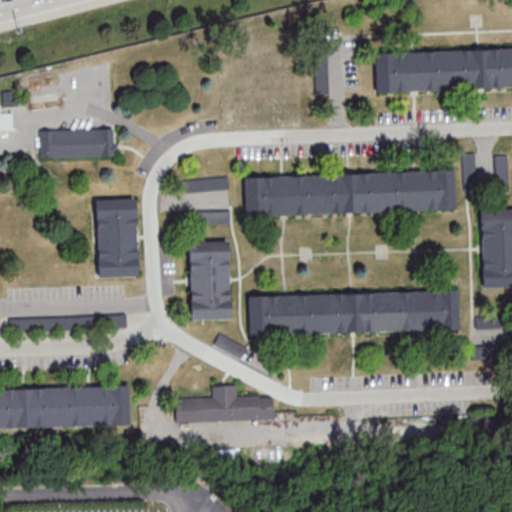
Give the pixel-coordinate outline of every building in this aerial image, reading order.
[(511,87),(511,47),(374,51),(375,91),(511,87)] [(0,129),(11,129),(11,113),(0,112),(0,129)] [(115,157),(115,129),(41,129),(41,157),(115,157)] [(475,152),(463,152),(463,183),(475,183),(475,152)] [(509,191),(509,153),(497,153),(497,191),(509,191)] [(454,210),(453,170),(243,175),(244,215),(454,210)] [(228,178),(184,178),(184,190),(228,190),(228,178)] [(95,198),(96,277),(137,276),(135,197),(95,198)] [(480,288),(511,287),(511,207),(479,208),(480,288)] [(229,223),(229,211),(200,211),(200,223),(229,223)] [(229,239),(188,239),(189,319),(230,319),(229,239)] [(457,330),(457,290),(246,294),(247,334),(457,330)] [(9,316),(9,328),(126,327),(126,314),(9,316)] [(175,421),(273,420),(272,395),(237,395),(237,384),(212,384),(212,396),(174,397),(175,421)] [(0,427),(128,426),(128,385),(0,387),(0,427)]
